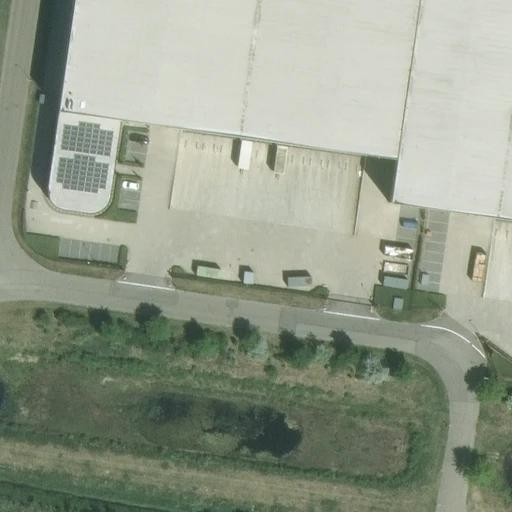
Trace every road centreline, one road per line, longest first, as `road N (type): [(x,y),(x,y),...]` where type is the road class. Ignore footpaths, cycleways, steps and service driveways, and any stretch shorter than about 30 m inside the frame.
road 1 (unclassified): [(0,276),(471,348),(450,495)]
road 2 (unclassified): [(30,0),(0,224)]
